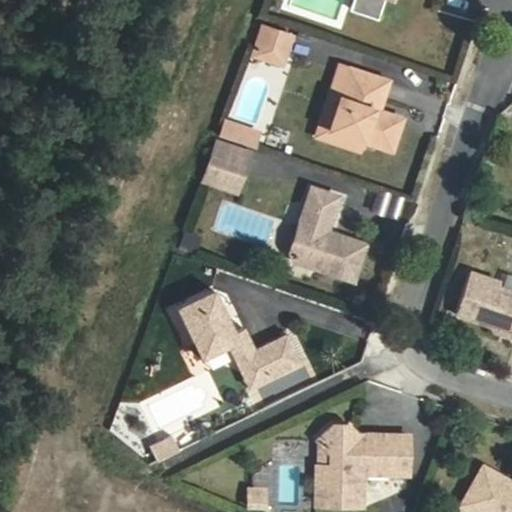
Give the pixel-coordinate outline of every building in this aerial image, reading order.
[(302,31),(274,22),(267,41),(295,50),(302,31)] [(295,50),(267,41),(264,50),(292,60),(295,50)] [(342,132),(362,70),(352,66),(328,138),(370,152),(374,141),(342,132)] [(342,132),(374,141),(403,150),(413,120),(391,112),(384,110),(388,98),(394,99),(400,82),(362,70),(342,132)] [(391,112),(394,99),(388,98),(384,110),(391,112)] [(236,126),(232,140),(260,149),(265,135),(236,126)] [(230,145),(228,151),(261,163),(263,156),(230,145)] [(228,151),(215,184),(248,196),(261,163),(228,151)] [(376,249),(347,240),(345,247),(336,244),(339,237),(334,236),(339,221),(343,222),(350,201),(324,192),(302,257),(306,269),(364,287),(376,249)] [(339,237),(343,222),(339,221),(334,236),(339,237)] [(189,254),(196,235),(180,229),(173,248),(189,254)] [(347,240),(339,237),(336,244),(345,247),(347,240)] [(511,289),(507,287),(509,282),(477,271),(462,314),(507,329),(506,334),(511,336),(511,289)] [(233,352),(240,366),(250,368),(261,390),(307,367),(293,339),(262,355),(252,334),(242,338),(221,296),(184,314),(209,364),(233,352)] [(250,368),(240,366),(254,393),(261,390),(250,368)] [(335,469),(322,469),(320,507),(369,508),(370,477),(412,476),(413,438),(383,437),(381,440),(365,440),(352,426),(338,427),(324,443),(336,459),(335,469)] [(150,458),(176,450),(170,434),(144,442),(150,458)] [(323,444),(322,469),(335,469),(336,459),(324,443),(323,444)] [(495,468),(485,463),(464,501),(474,507),(495,468)] [(511,511),(511,477),(495,468),(474,507),(484,511),(511,511)]
